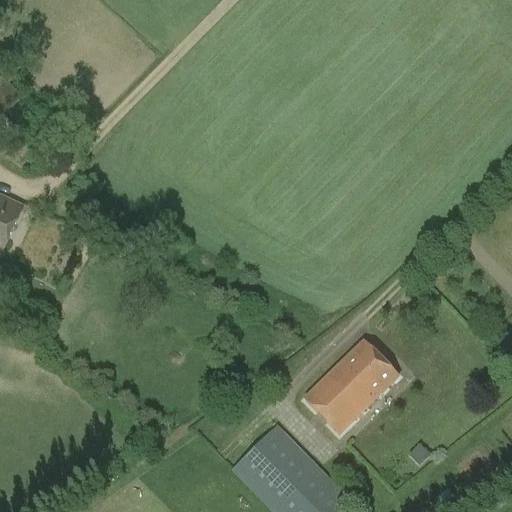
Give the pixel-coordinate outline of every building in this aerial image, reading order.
[(0,76),(0,122),(22,98),(0,76)] [(0,198),(0,259),(23,209),(0,198)] [(339,437),(398,378),(365,344),(305,402),(339,437)] [(277,428),(232,473),(269,511),(340,511),(350,502),(277,428)] [(418,467),(429,457),(418,445),(407,456),(418,467)]
